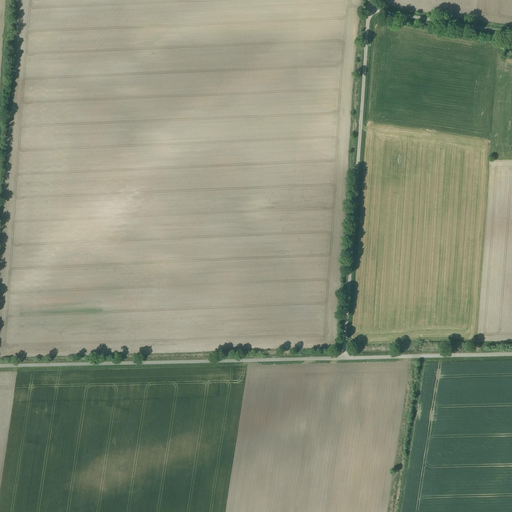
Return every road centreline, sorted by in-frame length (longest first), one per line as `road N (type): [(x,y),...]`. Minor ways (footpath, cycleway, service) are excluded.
road 1 (unclassified): [(346,354),(0,363)]
road 2 (unclassified): [(369,10),(346,354)]
road 3 (unclassified): [(346,354),(511,350)]
road 4 (unclassified): [(511,30),(369,10)]
